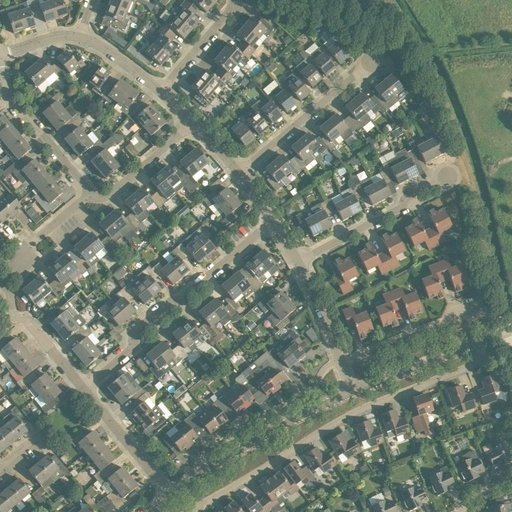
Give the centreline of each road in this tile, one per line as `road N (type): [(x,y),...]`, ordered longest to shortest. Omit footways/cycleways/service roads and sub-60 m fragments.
road 1 (residential): [(185,511),(356,410),(479,362),(484,340)]
road 2 (residential): [(79,391),(126,353),(137,326),(274,223)]
road 3 (residential): [(209,469),(215,445),(309,393),(319,373),(339,361)]
road 4 (residential): [(236,172),(371,64)]
road 5 (residential): [(296,263),(444,179)]
road 6 (tertiary): [(351,391),(209,469)]
road 7 (residential): [(339,361),(477,310)]
road 8 (tertiary): [(484,340),(351,391)]
road 9 (residential): [(96,202),(2,99)]
road 10 (residential): [(169,495),(79,391)]
road 11 (residential): [(0,281),(96,202)]
road 12 (residential): [(96,202),(193,126)]
road 13 (residential): [(160,95),(239,2)]
